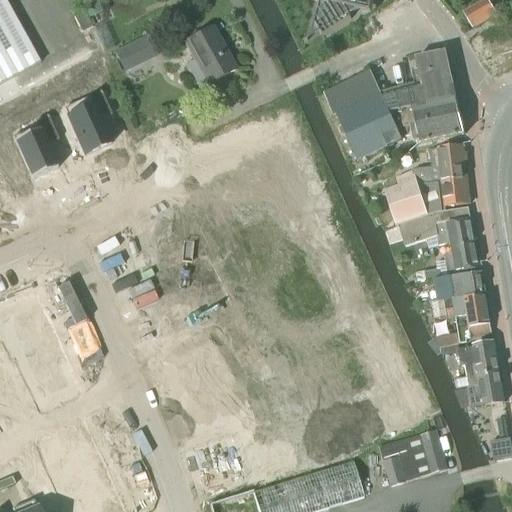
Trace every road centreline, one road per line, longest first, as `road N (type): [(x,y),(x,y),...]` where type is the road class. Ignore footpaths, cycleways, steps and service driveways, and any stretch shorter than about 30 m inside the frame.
road 1 (residential): [(401,391),(294,152),(280,145),(264,144),(66,230)]
road 2 (residential): [(66,230),(181,511)]
road 3 (tertiary): [(511,274),(499,182),(511,121)]
road 4 (residential): [(511,113),(488,91),(428,0)]
